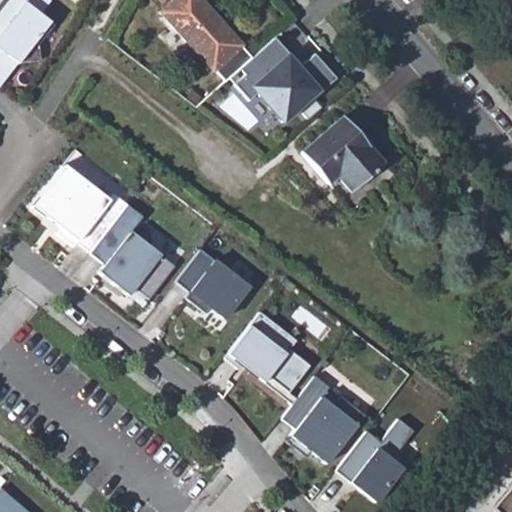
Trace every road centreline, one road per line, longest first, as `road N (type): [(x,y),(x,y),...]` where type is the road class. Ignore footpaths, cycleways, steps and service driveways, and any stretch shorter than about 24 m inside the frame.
road 1 (residential): [(0,239),(218,406),(266,462)]
road 2 (residential): [(117,0),(87,47),(254,181)]
road 3 (residential): [(369,0),(511,166)]
road 4 (track): [(511,390),(399,511)]
road 5 (residential): [(0,103),(31,128),(31,157),(0,202)]
